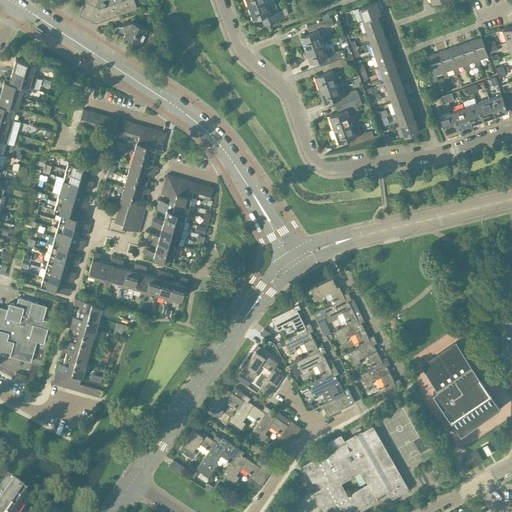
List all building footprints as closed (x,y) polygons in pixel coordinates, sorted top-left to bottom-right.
[(85,0),(85,1),(81,9),(81,11),(85,13),(90,11),(92,20),(97,22),(138,8),(134,0),(85,0)] [(266,0),(265,0),(249,6),(253,19),(261,16),(264,23),(289,14),(286,7),(274,11),(272,5),(269,6),(266,0)] [(377,14),(381,13),(377,1),(358,7),(362,19),(377,14)] [(377,14),(362,19),(366,31),(381,26),(377,14)] [(301,35),(305,48),(323,42),(321,35),(324,34),(322,28),(334,24),(331,17),(330,17),(323,20),(307,25),(309,32),(301,35)] [(140,43),(147,28),(132,20),(116,26),(114,31),(119,33),(115,41),(123,45),(127,36),(140,43)] [(511,24),(502,29),(506,41),(511,39),(511,24)] [(370,43),(385,37),(381,26),(366,31),(370,43)] [(488,56),(481,36),(470,40),(477,60),(474,61),(476,66),(481,65),(479,59),(488,56)] [(375,54),(390,49),(385,37),(370,43),(375,54)] [(477,60),(470,40),(459,44),(466,64),(464,65),(466,70),(470,69),(468,63),(474,61),(477,60)] [(321,65),(345,57),(343,50),(331,54),(330,49),(326,50),(323,42),(305,48),(310,62),(319,59),(321,65)] [(466,64),(459,44),(449,48),(456,68),(453,69),(455,74),(459,72),(457,67),(464,65),(466,64)] [(438,52),(447,77),(449,76),(447,71),(453,69),(456,68),(449,48),(438,52)] [(390,49),(375,54),(379,66),(394,61),(390,49)] [(447,77),(438,52),(427,56),(434,74),(431,75),(433,82),(437,81),(438,80),(436,75),(442,72),(444,78),(447,77)] [(36,63),(16,57),(12,69),(33,75),(36,63)] [(320,88),(338,82),(335,75),(338,74),(336,68),(348,64),(345,57),(321,65),(323,72),(315,75),(320,88)] [(383,78),(398,72),(394,61),(379,66),(383,78)] [(33,75),(12,69),(9,81),(24,86),(34,88),(37,76),(33,75)] [(387,89),(402,84),(398,72),(383,78),(387,89)] [(9,81),(4,79),(1,91),(21,97),(24,86),(9,81)] [(435,87),(438,94),(444,92),(440,79),(438,80),(437,81),(433,82),(435,87)] [(335,106),(360,96),(357,90),(345,94),(344,89),(340,90),(338,82),(320,88),(324,102),(333,99),(335,106)] [(470,85),(473,93),(478,91),(476,83),(470,85)] [(391,101),(406,96),(402,84),(387,89),(391,101)] [(1,91),(0,94),(0,103),(14,107),(14,108),(18,109),(21,97),(1,91)] [(508,110),(502,93),(489,98),(495,115),(508,110)] [(334,128),(352,122),(349,115),(353,113),(351,107),(362,103),(360,96),(335,106),(337,112),(329,115),(334,128)] [(395,113),(410,107),(406,96),(391,101),(395,113)] [(476,102),(483,119),(495,115),(489,98),(476,102)] [(483,119),(476,102),(464,106),(470,123),(483,119)] [(0,115),(10,119),(10,118),(13,107),(14,108),(14,107),(0,103),(0,115)] [(470,123),(464,106),(452,111),(458,128),(470,123)] [(399,124),(415,119),(410,107),(395,113),(399,124)] [(83,108),(79,121),(85,123),(89,110),(83,108)] [(89,110),(85,123),(91,125),(94,112),(89,110)] [(440,115),(446,132),(458,128),(452,111),(440,115)] [(97,126),(100,113),(94,112),(91,125),(97,126)] [(102,128),(106,115),(100,113),(97,126),(102,128)] [(21,121),(15,120),(10,118),(10,119),(0,115),(0,128),(12,131),(17,133),(21,121)] [(108,130),(112,117),(106,115),(102,128),(108,130)] [(114,131),(118,118),(112,117),(108,130),(114,131)] [(120,133),(124,120),(118,118),(114,131),(120,133)] [(404,137),(419,131),(415,119),(399,124),(404,137)] [(127,135),(130,122),(124,120),(120,133),(127,135)] [(133,137),(136,124),(130,122),(127,135),(133,137)] [(350,145),(374,137),(371,130),(360,134),(358,127),(354,128),(352,122),(334,128),(339,142),(347,139),(350,145)] [(139,138),(142,125),(136,124),(133,137),(137,138),(139,138)] [(142,125),(139,138),(138,142),(144,143),(149,127),(142,125)] [(144,143),(150,145),(155,129),(149,127),(144,143)] [(0,140),(3,142),(3,141),(9,142),(12,131),(0,128),(0,140)] [(155,129),(150,145),(156,146),(161,130),(155,129)] [(167,132),(166,132),(161,130),(156,146),(162,148),(167,132)] [(137,138),(133,152),(155,158),(156,152),(157,150),(161,151),(162,148),(156,146),(150,145),(144,143),(138,142),(139,138),(137,138)] [(133,152),(130,163),(156,171),(157,167),(152,165),(153,163),(155,158),(133,152)] [(98,169),(97,169),(68,161),(66,169),(86,175),(87,171),(96,174),(98,169)] [(49,173),(51,165),(45,163),(43,171),(49,173)] [(130,163),(127,175),(148,181),(149,175),(150,173),(155,174),(156,171),(130,163)] [(86,175),(66,169),(64,177),(93,185),(94,180),(85,178),(86,175)] [(163,188),(169,190),(173,175),(167,174),(163,188)] [(127,175),(123,187),(139,191),(145,192),(149,194),(150,190),(146,188),(146,186),(148,181),(127,175)] [(175,192),(179,177),(173,175),(169,190),(175,192)] [(61,185),(81,191),(82,188),(91,190),(93,185),(64,177),(61,185)] [(181,193),(185,179),(179,177),(175,192),(181,193)] [(186,195),(191,180),(185,179),(181,193),(186,195)] [(193,195),(196,182),(191,180),(186,195),(192,197),(192,195),(193,195)] [(196,182),(193,195),(198,197),(202,183),(196,182)] [(202,183),(198,197),(204,199),(208,185),(202,183)] [(81,191),(61,185),(59,193),(88,202),(90,197),(80,194),(81,191)] [(210,200),(214,187),(208,185),(204,199),(210,200)] [(123,187),(120,198),(121,198),(121,199),(146,206),(146,204),(147,201),(146,201),(143,200),(143,198),(145,192),(139,191),(123,187)] [(192,197),(186,195),(181,193),(175,192),(169,190),(163,188),(161,193),(171,195),(170,199),(190,205),(192,197)] [(109,192),(102,190),(101,196),(104,197),(108,198),(109,192)] [(88,202),(59,193),(57,201),(76,207),(77,204),(87,206),(88,202)] [(121,199),(115,221),(123,223),(122,226),(138,231),(146,206),(121,199)] [(190,205),(170,199),(169,202),(160,199),(158,204),(187,213),(190,205)] [(76,207),(57,201),(54,210),(62,212),(62,211),(82,217),(84,218),(85,213),(76,210),(76,207)] [(158,204),(157,209),(166,212),(165,215),(185,221),(187,213),(158,204)] [(59,220),(89,228),(90,223),(81,220),(82,217),(62,211),(62,212),(59,220)] [(185,221),(165,215),(164,218),(155,215),(154,220),(183,229),(185,221)] [(89,228),(59,220),(57,228),(77,233),(78,230),(87,233),(89,228)] [(160,231),(180,237),(183,229),(154,220),(152,225),(161,228),(160,231)] [(84,244),(86,239),(76,236),(77,233),(57,228),(55,236),(84,244)] [(180,237),(160,231),(160,234),(150,232),(149,237),(178,245),(180,237)] [(198,234),(196,241),(201,243),(203,243),(205,237),(205,236),(204,236),(198,234)] [(84,244),(55,236),(53,244),(73,250),(73,246),(83,249),(84,244)] [(178,245),(149,237),(148,241),(157,244),(156,247),(176,253),(178,245)] [(73,250),(53,244),(50,252),(79,260),(81,255),(72,253),(73,250)] [(146,248),(144,253),(174,261),(176,253),(156,247),(155,250),(146,248)] [(88,276),(94,277),(94,279),(99,281),(105,262),(99,260),(101,253),(94,251),(88,276)] [(79,260),(50,252),(48,260),(68,266),(69,262),(78,265),(79,260)] [(118,258),(112,256),(110,263),(105,262),(99,281),(104,282),(104,280),(111,282),(118,258)] [(122,288),(128,268),(122,267),(124,260),(118,258),(111,282),(118,284),(117,286),(122,288)] [(68,266),(48,260),(46,268),(75,277),(76,271),(67,269),(68,266)] [(128,268),(122,288),(127,289),(127,287),(134,289),(141,264),(135,263),(133,270),(128,268)] [(145,294),(151,275),(145,273),(147,266),(141,264),(134,289),(141,291),(140,293),(145,294)] [(75,277),(46,268),(43,276),(63,282),(64,278),(73,281),(75,277)] [(151,275),(145,294),(150,296),(150,294),(157,296),(165,271),(158,270),(156,276),(151,275)] [(168,301),(174,282),(168,280),(170,273),(165,271),(157,296),(164,297),(163,299),(168,301)] [(309,287),(316,300),(323,296),(321,294),(329,290),(335,302),(350,295),(348,291),(343,294),(336,279),(339,277),(337,273),(309,287)] [(41,285),(42,285),(70,293),(72,287),(63,285),(63,282),(43,276),(41,285)] [(174,300),(181,302),(188,278),(181,276),(179,283),(174,282),(168,301),(173,302),(174,300)] [(323,309),(314,313),(318,321),(326,316),(329,321),(335,318),(334,315),(342,311),(348,323),(362,317),(353,298),(351,298),(350,295),(335,302),(322,308),(323,309)] [(0,352),(31,361),(37,341),(44,343),(50,322),(43,320),(47,305),(18,297),(16,304),(10,302),(8,309),(0,306),(0,352)] [(103,305),(81,299),(77,298),(75,304),(80,305),(78,311),(99,317),(103,305)] [(271,317),(277,330),(284,327),(283,324),(291,320),(297,332),(311,325),(309,322),(305,324),(298,310),(301,308),(299,304),(271,317)] [(71,317),(70,321),(96,329),(99,317),(78,311),(76,316),(72,315),(71,317)] [(362,317),(348,323),(335,330),(335,331),(333,332),(334,334),(336,333),(341,343),(348,340),(347,337),(355,333),(361,345),(375,338),(373,335),(369,337),(362,322),(364,321),(362,317)] [(93,340),(96,329),(70,321),(69,327),(73,328),(71,334),(93,340)] [(309,354),(324,347),(322,344),(317,346),(310,331),(313,330),(311,325),(297,332),(297,333),(284,339),(290,352),(297,349),(295,346),(304,342),(309,354)] [(264,328),(260,333),(270,340),(274,335),(264,328)] [(64,342),(63,344),(89,352),(93,340),(71,334),(70,340),(65,338),(64,342)] [(375,338),(361,345),(348,352),(354,365),(361,361),(359,358),(368,355),(374,367),(388,360),(386,356),(381,358),(374,344),(377,342),(375,338)] [(457,342),(422,366),(438,388),(433,392),(460,432),(500,404),(490,390),(489,391),(479,376),(480,376),(457,342)] [(65,357),(86,363),(89,352),(63,344),(62,349),(62,350),(66,351),(65,357)] [(242,370),(254,378),(258,372),(255,370),(260,363),(272,370),(274,368),(276,365),(278,362),(261,350),(263,347),(259,345),(242,370)] [(309,354),(290,363),(296,375),(302,372),(303,374),(310,370),(308,367),(316,364),(322,376),(337,369),(335,365),(330,367),(323,353),(326,351),(324,347),(309,354)] [(83,375),(86,363),(65,357),(63,362),(59,361),(58,364),(57,368),(64,370),(70,371),(76,373),(82,375),(83,375)] [(387,365),(390,364),(388,360),(374,367),(360,373),(367,386),(373,383),(372,380),(380,376),(386,389),(396,384),(401,382),(399,378),(394,380),(387,365)] [(64,370),(57,368),(56,372),(53,382),(59,384),(64,370)] [(284,375),(280,373),(274,368),(272,370),(270,373),(280,380),(284,375)] [(339,396),(344,393),(350,391),(348,387),(343,389),(336,374),(339,373),(337,369),(322,376),(309,382),(316,395),(322,392),(321,389),(329,385),(335,398),(339,396)] [(66,386),(70,371),(64,370),(59,384),(66,386)] [(72,388),(76,373),(70,371),(66,386),(72,388)] [(16,372),(14,378),(25,381),(27,375),(16,372)] [(81,377),(82,375),(76,373),(72,388),(77,389),(81,377)] [(266,378),(277,385),(280,380),(270,373),(266,378)] [(81,377),(77,389),(84,391),(87,378),(82,377),(81,377)] [(90,393),(93,380),(87,378),(84,391),(90,393)] [(266,378),(263,383),(274,390),(277,385),(266,378)] [(96,395),(100,382),(93,380),(90,393),(96,395)] [(105,383),(102,383),(100,382),(96,395),(102,396),(105,383)] [(247,395),(243,392),(235,386),(233,388),(232,391),(227,388),(229,385),(225,382),(208,407),(220,416),(224,409),(221,408),(226,400),(238,408),(247,395)] [(260,388),(270,395),(274,390),(263,383),(260,388)] [(350,391),(344,393),(350,405),(355,402),(350,391)] [(339,396),(344,407),(350,405),(344,393),(339,396)] [(247,395),(238,408),(229,420),(241,428),(246,422),(243,420),(248,413),(259,420),(269,407),(265,405),(262,409),(249,400),(251,397),(247,395)] [(344,407),(339,396),(335,398),(333,399),(336,404),(339,410),(344,407)] [(325,409),(336,404),(333,399),(322,404),(325,409)] [(339,410),(336,404),(325,409),(328,415),(339,410)] [(281,433),(284,430),(290,420),(278,411),(275,415),(270,412),(272,410),(269,407),(259,420),(251,432),(263,441),(267,434),(265,433),(270,425),(281,433)] [(284,430),(288,433),(295,423),(290,420),(284,430)] [(179,449),(191,457),(196,451),(193,449),(198,441),(209,449),(215,440),(219,436),(215,434),(212,438),(199,429),(201,426),(197,423),(179,449)] [(295,423),(288,433),(294,437),(301,427),(295,423)] [(345,440),(341,433),(338,435),(328,441),(332,448),(303,464),(305,468),(313,481),(318,478),(323,486),(313,491),(324,511),(355,511),(378,499),(377,496),(388,490),(392,497),(408,488),(373,424),(369,426),(345,440)] [(419,428),(422,434),(427,431),(423,425),(419,428)] [(284,430),(281,433),(280,435),(290,442),(294,437),(288,433),(284,430)] [(290,442),(280,435),(277,440),(287,447),(290,442)] [(219,436),(215,440),(209,449),(196,468),(208,476),(217,463),(215,461),(220,454),(231,461),(237,453),(240,448),(223,436),(222,438),(219,436)] [(483,446),(487,455),(492,452),(487,444),(483,446)] [(469,468),(472,467),(483,460),(477,450),(471,453),(473,457),(465,461),(469,468)] [(237,453),(231,461),(223,474),(224,474),(227,476),(235,482),(239,476),(237,474),(242,466),(253,474),(256,471),(259,466),(262,461),(259,458),(256,463),(242,453),(241,455),(237,453)] [(173,458),(168,465),(180,473),(184,466),(173,458)] [(259,466),(269,473),(273,468),(262,461),(259,466)] [(269,473),(259,466),(256,471),(266,478),(269,473)] [(188,470),(185,475),(189,478),(193,473),(188,470)] [(266,478),(256,471),(253,474),(252,476),(262,483),(266,478)] [(249,481),(259,488),(262,483),(252,476),(249,481)] [(207,482),(205,487),(211,491),(214,486),(207,482)] [(0,511),(17,511),(27,500),(28,499),(9,486),(8,487),(9,487),(0,499),(0,511)]
